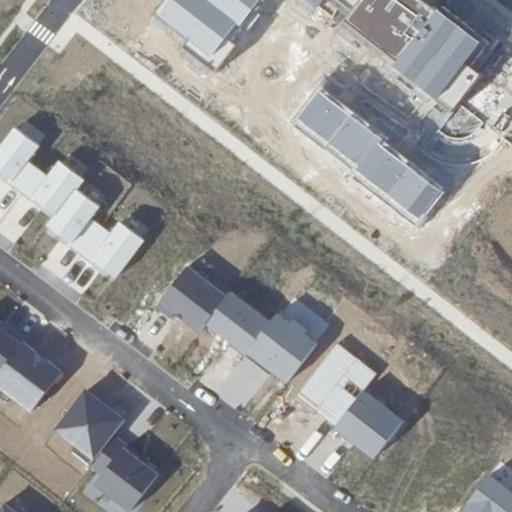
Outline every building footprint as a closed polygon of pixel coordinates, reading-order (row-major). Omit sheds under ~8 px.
[(155,0),(147,11),(180,36),(175,43),(207,69),(229,41),(224,37),(252,0),(301,0),(308,5),(311,0),(332,0),(343,8),(338,14),(331,23),(439,108),(469,71),(458,62),(476,40),(431,4),(428,8),(422,3),(424,0),(155,0)] [(320,0),(338,14),(343,8),(332,0),(320,0)] [(315,73),(279,119),(343,169),(340,173),(404,223),(440,178),(422,163),(414,174),(380,148),(390,135),(365,115),(358,124),(325,98),(333,88),(315,73)] [(0,132),(0,169),(3,172),(5,173),(20,153),(32,138),(9,120),(0,132)] [(0,176),(13,185),(31,161),(20,153),(5,173),(3,172),(0,176)] [(29,191),(50,207),(70,181),(77,172),(55,154),(43,170),(27,190),(29,191)] [(26,195),(29,191),(27,190),(43,170),(31,161),(13,185),(26,195)] [(41,218),(63,235),(82,210),(83,211),(93,199),(70,181),(50,207),(41,218)] [(60,239),(72,248),(94,220),(83,211),(82,210),(63,235),(60,239)] [(109,271),(138,233),(115,216),(105,228),(107,229),(87,254),(109,271)] [(84,258),(87,254),(107,229),(105,228),(94,220),(72,248),(84,258)] [(193,327),(200,318),(221,290),(181,259),(149,301),(164,312),(168,307),(193,327)] [(237,351),(238,351),(265,317),(225,286),(221,290),(200,318),(226,338),(224,341),(237,351)] [(281,377),(311,339),(297,328),(300,324),(286,313),(283,317),(271,308),(265,317),(238,351),(251,362),(255,356),(267,366),(281,377)] [(0,373),(22,345),(23,344),(10,335),(8,337),(0,330),(0,373)] [(307,410),(310,407),(313,402),(333,417),(358,386),(371,369),(332,338),(287,394),(307,410)] [(61,375),(22,345),(0,373),(0,400),(6,405),(11,398),(31,414),(61,375)] [(263,371),(267,366),(255,356),(251,362),(263,371)] [(369,453),(374,446),(397,417),(358,386),(333,417),(329,422),(349,437),(351,434),(357,439),(355,442),(369,453)] [(86,393),(55,432),(76,448),(70,455),(89,469),(113,438),(124,424),(86,393)] [(310,407),(329,422),(333,417),(313,402),(310,407)] [(397,417),(374,446),(401,467),(395,474),(409,485),(437,448),(397,417)] [(126,448),(113,438),(89,469),(102,479),(123,451),(126,448)] [(130,511),(157,478),(123,451),(102,479),(95,487),(126,511),(130,511)] [(511,511),(511,494),(483,472),(451,511),(511,511)] [(20,511),(7,502),(0,510),(0,511),(20,511)]
